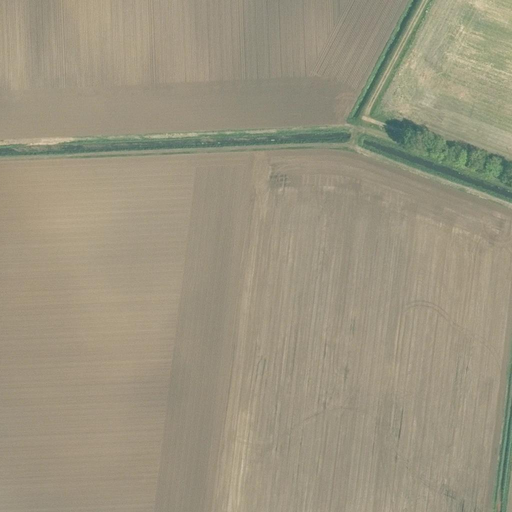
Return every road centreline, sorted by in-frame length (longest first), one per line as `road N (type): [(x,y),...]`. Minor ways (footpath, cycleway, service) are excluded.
road 1 (track): [(0,142),(364,118)]
road 2 (track): [(364,118),(424,0)]
